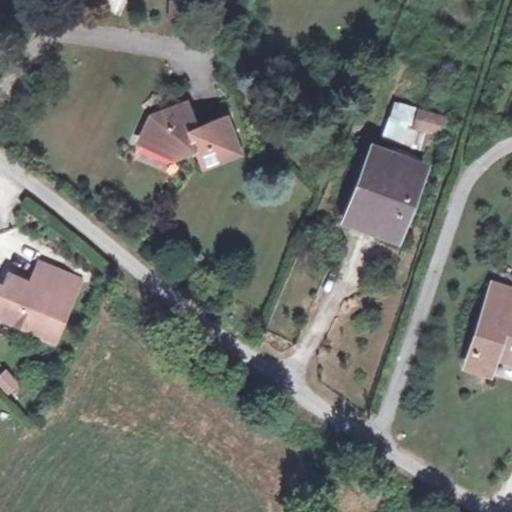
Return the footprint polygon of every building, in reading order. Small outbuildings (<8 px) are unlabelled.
[(205,169),(245,156),(232,118),(204,127),(196,104),(156,119),(144,143),(180,159),(199,153),(205,169)] [(421,144),(423,133),(446,137),(450,113),(390,104),(384,138),(421,144)] [(400,247),(429,183),(379,160),(351,224),(400,247)] [(0,303),(0,326),(56,349),(81,288),(39,272),(31,292),(27,300),(19,297),(17,287),(8,283),(0,303)] [(511,299),(511,284),(498,280),(472,359),(495,367),(501,350),(511,354),(511,303),(511,299)] [(17,287),(19,297),(27,300),(31,292),(23,289),(17,287)] [(5,368),(0,372),(0,385),(8,394),(20,383),(5,368)]
